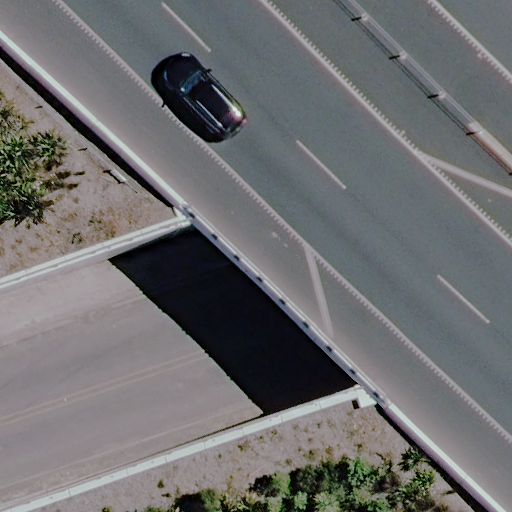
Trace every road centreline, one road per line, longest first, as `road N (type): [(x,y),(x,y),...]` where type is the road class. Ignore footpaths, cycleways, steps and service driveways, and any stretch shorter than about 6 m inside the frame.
road 1 (residential): [(511,247),(0,420)]
road 2 (motorway): [(511,282),(200,0)]
